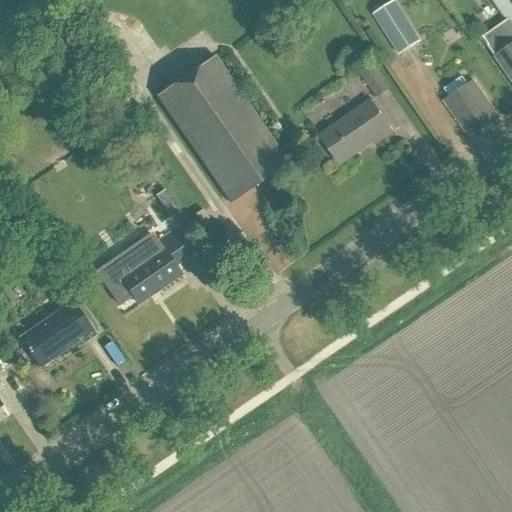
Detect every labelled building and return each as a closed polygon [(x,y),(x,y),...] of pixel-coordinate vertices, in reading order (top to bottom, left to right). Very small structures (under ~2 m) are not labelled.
[(511,0),(491,0),(507,22),(484,37),(490,45),(488,46),(511,80),(511,0)] [(394,1),(374,15),(400,56),(421,43),(394,1)] [(213,57),(155,97),(230,204),(287,165),(213,57)] [(362,74),(377,98),(389,90),(374,66),(362,74)] [(472,129),(476,135),(494,123),(490,117),(496,113),(474,81),(444,103),(465,134),(472,129)] [(392,133),(371,102),(321,137),(340,165),(365,147),(363,145),(371,140),(375,145),(392,133)] [(197,227),(205,222),(198,213),(191,218),(197,227)] [(153,237),(97,275),(119,306),(132,297),(137,305),(180,275),(175,267),(195,253),(178,229),(157,243),(153,237)] [(94,335),(69,298),(68,299),(71,304),(20,340),(39,368),(40,367),(38,364),(57,351),(59,354),(81,339),(83,342),(94,335)]
